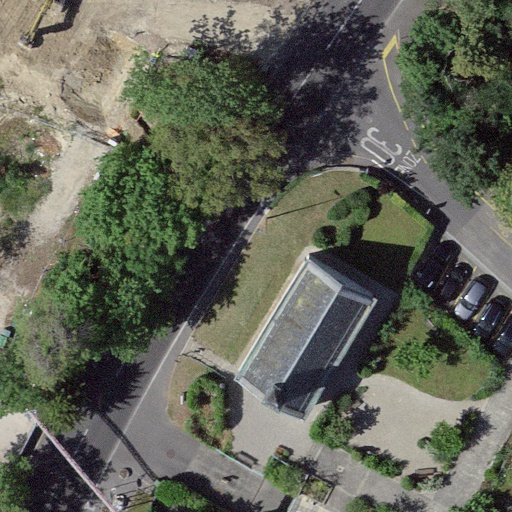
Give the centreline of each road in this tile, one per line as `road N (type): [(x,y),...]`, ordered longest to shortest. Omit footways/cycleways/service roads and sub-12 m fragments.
road 1 (secondary): [(310,75),(229,191),(48,511)]
road 2 (residential): [(310,75),(511,254)]
